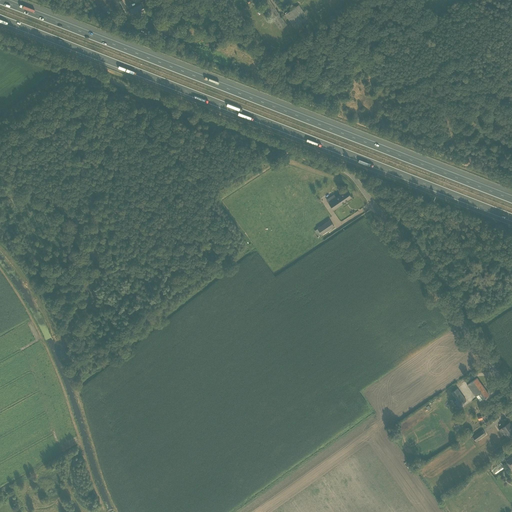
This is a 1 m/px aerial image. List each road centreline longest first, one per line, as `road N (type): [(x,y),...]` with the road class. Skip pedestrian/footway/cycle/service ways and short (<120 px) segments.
road 1 (unclassified): [(511,394),(353,176),(0,34)]
road 2 (motorway): [(0,18),(511,218)]
road 3 (motorway): [(511,196),(1,0)]
